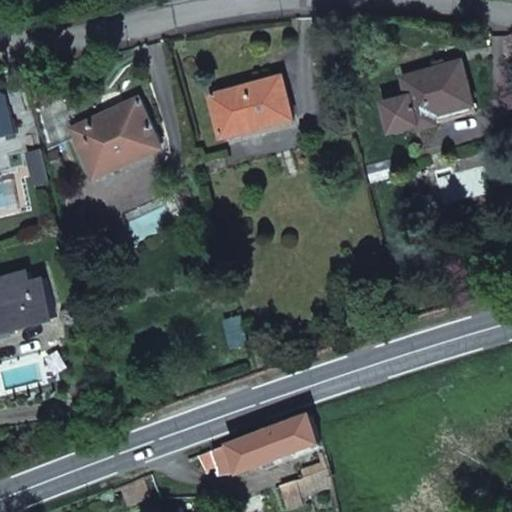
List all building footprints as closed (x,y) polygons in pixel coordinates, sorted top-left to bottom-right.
[(441,123),(438,115),(476,104),(464,61),(406,77),(411,96),(387,102),(395,131),(419,125),(420,129),(441,123)] [(213,95),(224,135),(295,116),(284,76),(213,95)] [(0,117),(12,114),(6,94),(0,90),(0,117)] [(50,147),(78,134),(75,127),(65,94),(36,106),(50,147)] [(115,163),(113,159),(160,138),(142,97),(75,127),(78,134),(98,177),(117,168),(115,165),(115,163)] [(476,104),(438,115),(441,123),(479,113),(476,104)] [(113,159),(115,163),(115,165),(163,143),(160,138),(113,159)] [(57,158),(46,163),(51,182),(66,175),(57,158)] [(368,165),(373,183),(397,176),(392,159),(368,165)] [(0,324),(14,321),(16,327),(57,316),(46,275),(34,279),(32,271),(0,280),(0,324)] [(241,318),(227,321),(234,346),(248,343),(241,318)] [(0,331),(16,327),(14,321),(0,324),(0,331)] [(241,473),(274,461),(324,442),(313,413),(230,444),(241,473)] [(324,442),(274,461),(275,466),(326,447),(324,442)] [(230,444),(214,451),(219,468),(222,476),(241,473),(230,444)] [(202,455),(208,471),(219,468),(214,451),(202,455)] [(307,506),(304,497),(336,487),(332,467),(283,486),(291,510),(307,506)]
